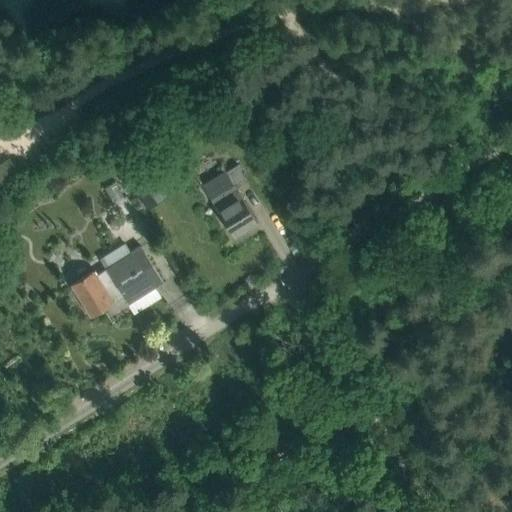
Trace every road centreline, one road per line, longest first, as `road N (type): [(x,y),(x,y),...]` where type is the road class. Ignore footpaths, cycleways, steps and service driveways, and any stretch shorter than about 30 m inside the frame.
road 1 (unknown): [(304,297),(0,483)]
road 2 (unclassified): [(0,462),(290,279)]
road 3 (track): [(455,511),(345,343),(290,279)]
road 4 (unknown): [(376,284),(511,480)]
road 5 (track): [(473,168),(290,279)]
